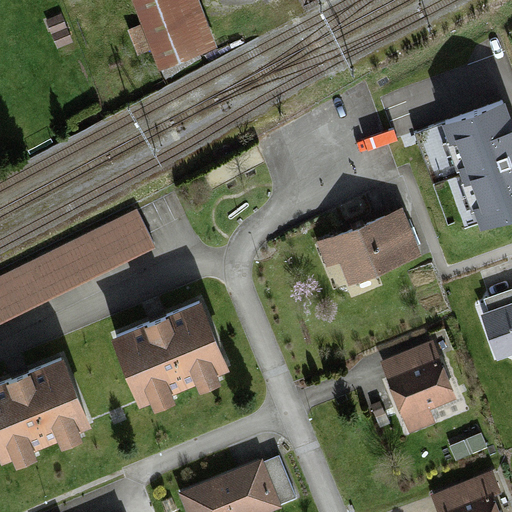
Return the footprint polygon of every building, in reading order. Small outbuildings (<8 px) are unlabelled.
[(130,0),(163,77),(215,55),(191,0),(130,0)] [(511,120),(504,99),(442,121),(449,140),(446,141),(457,170),(459,169),(463,181),(461,182),(470,207),(473,206),(481,228),(511,216),(511,120)] [(309,106),(280,121),(288,137),(317,122),(309,106)] [(402,207),(315,241),(326,268),(339,262),(348,285),(421,256),(402,207)] [(136,209),(0,275),(0,323),(155,248),(136,209)] [(511,289),(483,300),(487,312),(480,315),(497,361),(511,355),(511,289)] [(201,299),(111,336),(140,405),(151,401),(154,409),(176,400),(173,391),(196,382),(200,391),(222,382),(218,373),(230,368),(201,299)] [(433,340),(379,361),(409,433),(435,423),(430,410),(457,399),(433,340)] [(64,355),(0,381),(0,454),(3,461),(14,456),(17,465),(39,456),(36,447),(59,438),(63,447),(85,438),(81,429),(93,424),(64,355)] [(481,433),(449,445),(455,461),(487,448),(481,433)] [(261,451),(177,485),(188,511),(256,511),(282,502),(281,498),(296,492),(278,450),(263,456),(261,451)] [(492,470),(430,495),(436,511),(498,511),(493,498),(501,494),(492,470)]
